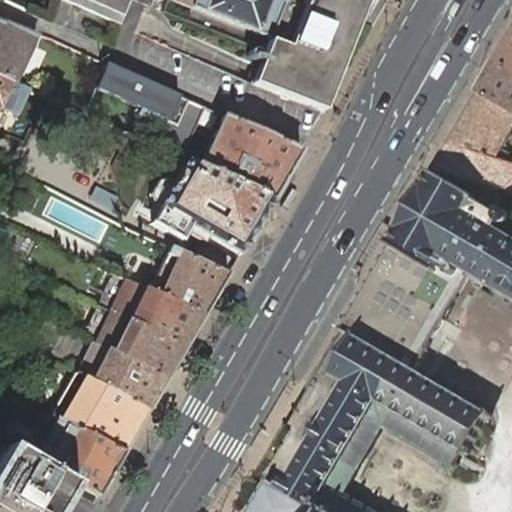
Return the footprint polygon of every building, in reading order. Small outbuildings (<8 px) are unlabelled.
[(57,0),(76,8),(119,26),(123,17),(129,0),(57,0)] [(169,0),(192,8),(269,39),(284,2),(279,0),(169,0)] [(252,85),(323,112),(333,88),(367,0),(284,0),(284,2),(269,39),(269,42),(264,53),(262,59),(259,65),(257,72),(252,85)] [(24,39),(27,32),(0,22),(0,77),(5,80),(10,82),(29,41),(24,39)] [(13,83),(35,34),(27,32),(24,39),(29,41),(10,82),(13,83)] [(511,36),(496,64),(511,73),(511,36)] [(155,148),(177,97),(176,97),(104,64),(84,115),(155,148)] [(511,73),(496,64),(477,96),(511,114),(511,73)] [(28,91),(13,83),(10,82),(5,80),(0,77),(0,108),(16,116),(28,91)] [(511,114),(477,96),(448,146),(505,163),(511,154),(504,151),(511,136),(511,114)] [(204,110),(177,97),(155,148),(178,158),(181,160),(204,110)] [(271,201),(300,151),(223,116),(200,168),(271,201)] [(448,146),(432,173),(452,178),(511,195),(511,165),(505,163),(448,146)] [(238,256),(271,201),(200,168),(187,162),(174,185),(161,207),(158,212),(157,214),(152,221),(151,224),(180,240),(189,226),(220,245),(217,249),(230,257),(233,253),(238,256)] [(511,239),(497,232),(501,225),(502,225),(503,225),(503,226),(504,226),(505,226),(506,226),(507,225),(508,225),(509,224),(510,223),(511,222),(511,221),(511,220),(511,219),(511,218),(511,217),(511,216),(510,215),(509,214),(508,213),(507,213),(506,213),(506,212),(504,212),(503,212),(502,213),(501,213),(500,214),(500,215),(499,215),(477,202),(479,200),(449,183),(452,178),(432,173),(388,248),(340,329),(339,331),(352,338),(330,376),(346,385),(321,427),(312,422),(304,436),(313,441),(288,484),(284,481),(281,488),(269,481),(267,480),(248,511),(313,511),(316,509),(320,501),(338,511),(369,511),(342,496),(355,476),(361,464),(366,457),(372,446),(384,426),(440,459),(438,462),(440,464),(442,461),(452,466),(450,469),(453,470),(457,463),(462,455),(466,457),(490,416),(415,372),(428,350),(427,349),(437,332),(444,319),(454,302),(455,302),(471,275),(475,277),(498,291),(511,298),(511,239)] [(227,275),(169,248),(166,254),(162,263),(157,274),(154,282),(149,291),(159,296),(204,315),(227,275)] [(184,348),(204,315),(159,296),(149,291),(145,289),(134,312),(129,321),(184,348)] [(166,380),(184,348),(129,321),(125,319),(120,316),(116,314),(112,312),(96,344),(104,348),(107,349),(111,351),(113,353),(166,380)] [(148,410),(166,380),(113,353),(111,351),(95,382),(148,410)] [(61,422),(87,378),(86,377),(76,372),(73,378),(55,409),(50,417),(56,419),(61,422)] [(61,422),(123,454),(148,410),(95,382),(87,378),(61,422)] [(76,485),(98,497),(123,454),(61,422),(56,419),(52,428),(46,438),(56,443),(48,459),(38,454),(37,455),(32,465),(73,490),(76,485)] [(46,438),(38,454),(48,459),(56,443),(46,438)] [(60,511),(72,491),(73,490),(32,465),(4,449),(0,446),(0,511),(60,511)] [(313,511),(338,511),(320,501),(316,509),(313,511)]
